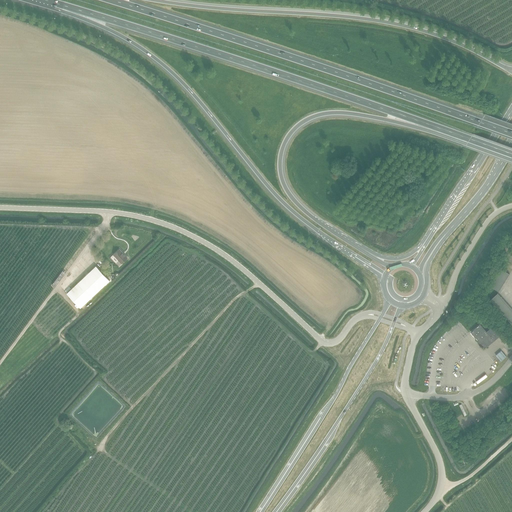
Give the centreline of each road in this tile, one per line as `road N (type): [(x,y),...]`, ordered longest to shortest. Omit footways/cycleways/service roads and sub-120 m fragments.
road 1 (motorway): [(56,3),(511,154)]
road 2 (motorway): [(511,133),(110,0)]
road 3 (unclassified): [(366,314),(326,343),(225,256),(165,224),(107,212),(0,208)]
road 4 (motorway): [(56,3),(170,71),(278,198),(355,255)]
road 5 (motorway): [(360,249),(314,219),(283,184),(282,148),(299,124),(326,113),(363,115),(511,154)]
road 6 (motorway): [(511,72),(454,41),(383,21),(151,0)]
road 7 (track): [(260,283),(237,296),(97,447)]
road 8 (secondary): [(379,319),(262,511)]
road 9 (secondary): [(275,511),(362,385),(393,324)]
road 10 (primary): [(511,110),(422,246)]
road 11 (unclassified): [(423,511),(437,497),(442,466),(406,392)]
road 12 (primary): [(433,249),(511,147)]
road 13 (unclassified): [(511,206),(497,211),(469,247),(445,302)]
road 14 (unclassified): [(406,392),(464,396),(511,357)]
